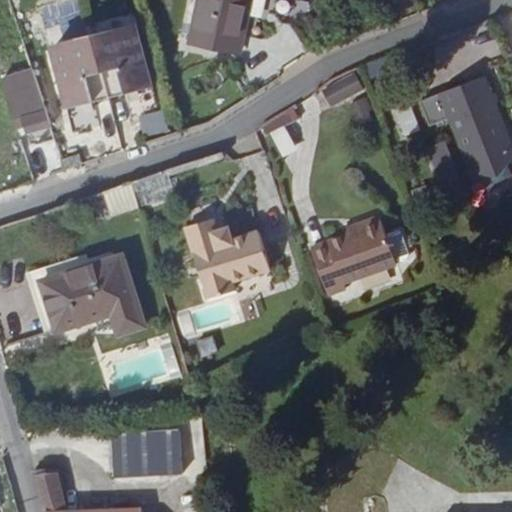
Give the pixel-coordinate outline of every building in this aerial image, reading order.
[(201,0),(193,42),(243,53),(254,0),(201,0)] [(79,53),(53,61),(71,117),(155,90),(137,35),(112,43),(111,39),(78,49),(79,53)] [(511,145),(487,75),(419,98),(428,124),(446,118),(470,185),(511,170),(511,145)] [(357,81),(326,93),(333,111),(364,98),(357,81)] [(40,92),(8,102),(20,136),(27,134),(29,137),(52,130),(40,92)] [(392,112),(402,136),(420,129),(411,105),(392,112)] [(138,116),(144,137),(168,130),(162,109),(138,116)] [(83,155),(63,162),(67,172),(86,165),(83,155)] [(132,187),(140,213),(176,202),(168,175),(132,187)] [(132,187),(110,194),(118,220),(140,213),(132,187)] [(351,282),(396,263),(382,235),(374,218),(340,231),(342,238),(314,249),(333,297),(354,289),(351,282)] [(219,219),(190,227),(213,300),(239,292),(235,281),(273,269),(262,232),(237,240),(233,228),(222,231),(219,219)] [(382,235),(396,263),(408,257),(398,234),(400,233),(396,224),(386,228),(388,233),(382,235)] [(46,292),(63,342),(118,323),(125,342),(150,334),(127,264),(89,277),(46,292)] [(52,345),(63,342),(46,292),(89,277),(85,267),(32,285),(52,345)] [(197,340),(201,357),(217,353),(213,336),(197,340)] [(181,429),(114,432),(116,475),(182,472),(181,429)] [(144,511),(144,508),(71,511),(62,475),(29,475),(38,511),(144,511)]
